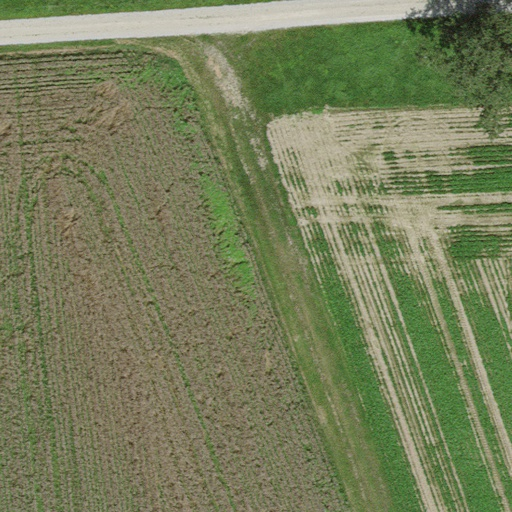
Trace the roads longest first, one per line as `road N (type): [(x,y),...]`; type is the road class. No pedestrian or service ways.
road 1 (track): [(227,13),(384,511)]
road 2 (track): [(411,0),(0,30)]
